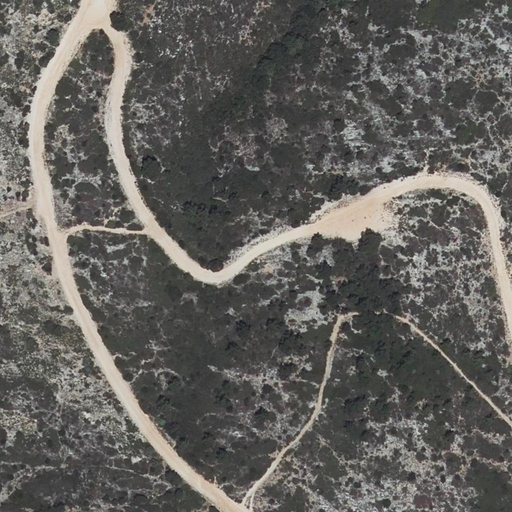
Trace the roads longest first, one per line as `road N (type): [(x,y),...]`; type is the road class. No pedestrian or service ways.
road 1 (track): [(511,313),(493,223),(479,196),(459,181),(419,181),(341,221),(288,236),(216,278),(196,272),(154,230),(129,183),(112,129),(122,60),(93,2)]
road 2 (track): [(46,198),(83,325),(134,416),(231,510)]
road 3 (track): [(93,2),(39,102),(46,198)]
